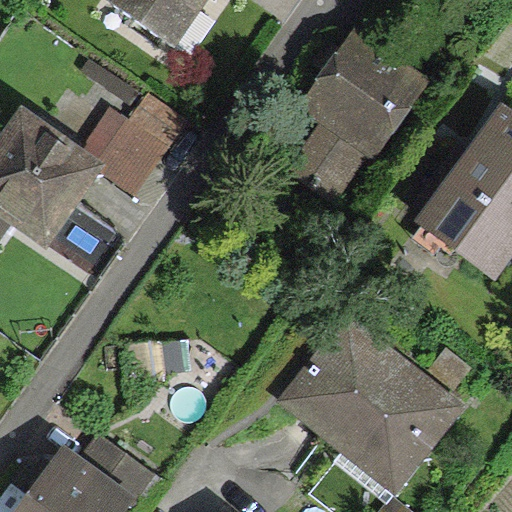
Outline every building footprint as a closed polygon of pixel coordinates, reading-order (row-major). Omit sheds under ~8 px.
[(104,0),(103,2),(168,45),(197,0),(104,0)] [(266,136),(338,188),(425,69),(353,17),(323,58),(266,136)] [(511,122),(511,87),(498,112),(511,122)] [(129,194),(178,123),(139,96),(97,158),(90,168),(129,194)] [(90,168),(97,158),(11,99),(0,116),(0,213),(12,221),(41,241),(90,168)] [(407,215),(481,270),(511,227),(511,122),(498,112),(489,105),(407,215)] [(85,193),(52,225),(89,263),(122,231),(85,193)] [(394,489),(460,406),(408,365),(346,317),(281,400),(394,489)] [(133,511),(155,481),(95,439),(75,466),(62,457),(41,487),(22,511),(133,511)]
